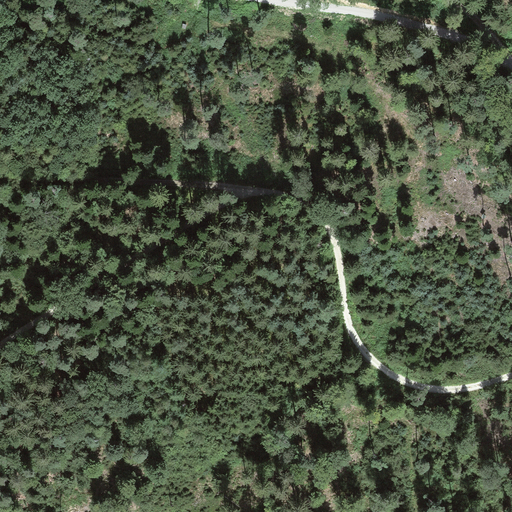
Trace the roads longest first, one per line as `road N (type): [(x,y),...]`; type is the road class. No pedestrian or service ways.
road 1 (track): [(511,374),(456,390),(425,389),(372,365),(349,326),(333,233),(310,205),(287,195),(0,174)]
road 2 (track): [(247,190),(0,346)]
road 3 (track): [(501,53),(390,18),(276,0)]
